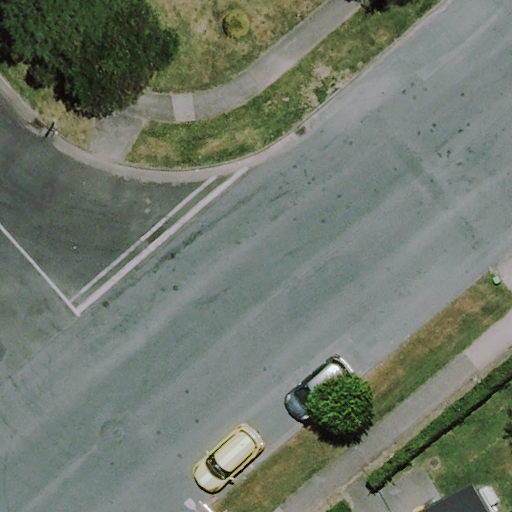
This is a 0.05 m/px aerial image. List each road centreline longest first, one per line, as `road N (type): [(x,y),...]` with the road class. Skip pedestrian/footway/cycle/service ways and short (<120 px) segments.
road 1 (residential): [(511,85),(141,400)]
road 2 (residential): [(0,236),(141,400)]
road 3 (residential): [(141,400),(10,511)]
